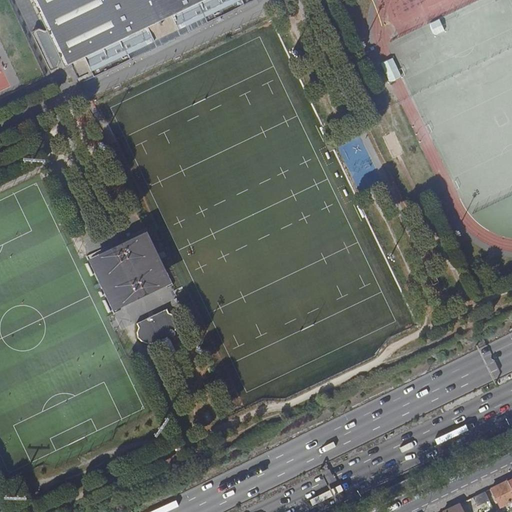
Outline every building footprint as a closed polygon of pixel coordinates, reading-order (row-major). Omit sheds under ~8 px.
[(33,0),(48,30),(44,31),(38,29),(31,32),(50,72),(57,68),(59,62),(63,61),(65,66),(70,64),(80,84),(254,0),(33,0)] [(147,230),(121,242),(146,294),(172,281),(147,230)] [(138,298),(146,294),(121,242),(113,246),(138,298)] [(112,310),(138,298),(113,246),(88,258),(112,310)] [(136,322),(138,327),(137,331),(138,337),(141,340),(142,341),(146,342),(151,343),(155,342),(165,338),(167,336),(168,337),(170,337),(172,337),(173,336),(174,334),(174,333),(174,331),(175,328),(177,323),(176,318),(172,314),(168,312),(166,308),(136,322)] [(511,491),(507,481),(490,489),(500,507),(511,501),(511,491)] [(485,491),(473,497),(477,505),(488,500),(485,491)]
